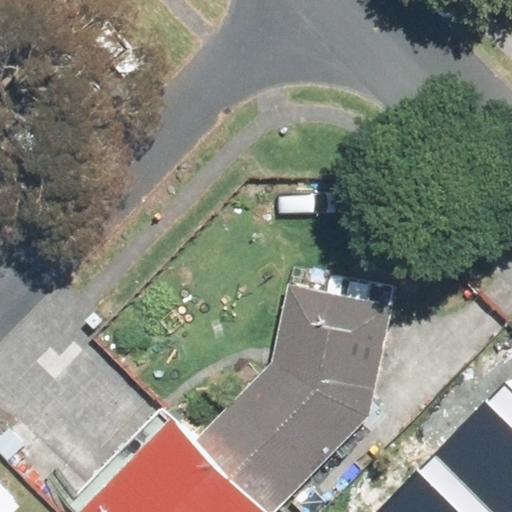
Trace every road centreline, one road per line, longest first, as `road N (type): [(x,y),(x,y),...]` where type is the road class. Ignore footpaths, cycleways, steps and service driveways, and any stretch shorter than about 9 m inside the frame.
road 1 (residential): [(289,0),(0,307)]
road 2 (residential): [(370,0),(511,141)]
